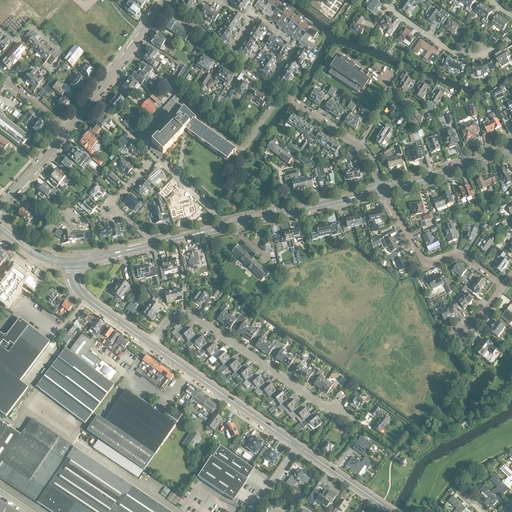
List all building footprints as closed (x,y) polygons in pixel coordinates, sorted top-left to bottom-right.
[(61,0),(54,0),(47,9),(70,30),(81,17),(61,0)] [(141,9),(145,4),(144,3),(144,2),(141,0),(130,0),(130,1),(130,2),(141,9)] [(183,0),(183,1),(195,8),(197,6),(194,4),(196,0),(183,0)] [(260,10),(262,12),(263,12),(266,6),(262,3),(263,0),(265,0),(269,2),(270,0),(258,0),(254,7),(256,9),(257,8),(260,10)] [(261,13),(264,15),(270,18),(274,13),(269,10),(271,6),(276,9),(280,3),(281,2),(276,0),(270,0),(269,2),(266,6),(263,12),(262,12),(261,13)] [(375,16),(382,5),(379,2),(380,0),(368,0),(368,1),(372,4),(367,10),(375,16)] [(418,5),(420,2),(417,0),(405,0),(400,8),(407,13),(415,2),(418,5)] [(470,15),(474,9),(472,7),(476,1),(474,0),(467,0),(464,5),(468,8),(466,10),(467,10),(466,12),(470,15)] [(195,8),(183,1),(181,5),(182,6),(181,9),(188,13),(191,9),(194,11),(195,8)] [(247,6),(239,1),(237,4),(235,2),(233,6),(240,11),(242,9),(244,10),(247,6)] [(140,11),(137,9),(138,9),(134,6),(133,7),(132,6),(133,5),(129,3),(125,8),(128,12),(136,17),(138,17),(139,15),(139,13),(138,13),(140,11)] [(269,19),(271,21),(272,21),(277,24),(278,24),(281,19),(277,16),(278,15),(278,14),(279,12),(284,15),(287,10),(288,10),(288,9),(280,3),(276,9),(274,13),(270,18),(269,19)] [(481,16),(487,8),(481,4),(476,11),(474,9),(470,15),(474,18),(475,16),(476,17),(477,14),(481,16)] [(207,20),(214,8),(212,6),(210,9),(205,6),(201,13),(203,15),(202,17),(207,20)] [(441,10),(439,13),(433,9),(433,10),(430,7),(426,12),(430,14),(426,19),(433,23),(435,20),(441,23),(443,24),(449,15),(441,10)] [(214,8),(207,20),(211,23),(212,21),(215,23),(219,16),(215,13),(217,10),(214,8)] [(486,26),(490,20),(488,18),(492,12),(487,8),(481,16),(484,19),(482,21),(483,22),(482,23),(486,26)] [(281,27),(285,30),(289,25),(284,22),(286,18),(291,21),(295,16),(295,15),(288,10),(287,10),(284,15),(281,19),(278,24),(277,24),(276,25),(279,27),(280,27),(281,27)] [(228,18),(240,26),(241,24),(239,22),(241,18),(234,13),(232,15),(231,14),(228,18)] [(290,35),(292,36),(296,31),(291,27),(294,24),(298,27),(302,22),(303,21),(295,16),(291,21),(289,25),(285,30),(284,32),(286,34),(287,33),(290,35)] [(355,34),(356,32),(361,35),(365,29),(360,26),(364,19),(359,16),(355,22),(351,28),(350,30),(355,34)] [(497,28),(503,19),(497,16),(493,22),(490,20),(486,26),(491,29),(492,28),(494,26),(497,28)] [(120,17),(116,23),(125,30),(129,26),(123,21),(124,20),(120,17)] [(240,26),(228,18),(225,23),(227,24),(225,26),(232,31),(235,27),(238,29),(240,26)] [(390,36),(398,24),(393,21),(392,22),(386,18),(380,27),(385,31),(384,32),(390,36)] [(173,28),(176,24),(170,19),(164,28),(176,35),(173,39),(177,41),(179,37),(178,37),(181,33),(173,28)] [(463,29),(452,22),(452,21),(449,19),(444,27),(447,29),(446,30),(454,36),(457,31),(460,33),(463,29)] [(503,19),(497,28),(501,30),(499,33),(500,33),(499,35),(503,37),(507,32),(504,30),(509,23),(503,19)] [(23,26),(21,23),(19,26),(14,21),(9,25),(15,33),(23,26)] [(297,41),(300,42),(304,37),(299,34),(301,30),(306,33),(310,27),(302,22),(298,27),(296,31),(292,36),(291,38),(294,40),(295,39),(297,41)] [(116,23),(111,30),(115,32),(116,31),(121,35),(125,31),(125,30),(116,23)] [(265,28),(258,23),(255,28),(252,25),(250,28),(262,36),(265,32),(263,31),(265,28)] [(181,33),(178,37),(179,37),(185,41),(190,33),(176,24),(173,28),(181,33)] [(232,31),(225,26),(224,29),(222,27),(219,32),(231,40),(233,37),(230,35),(232,31)] [(299,43),(302,45),(307,49),(310,51),(314,45),(306,40),(309,36),(313,39),(315,38),(317,38),(318,36),(318,35),(317,34),(317,33),(311,29),(312,28),(310,27),(306,33),(304,37),(300,42),(299,43)] [(262,36),(250,28),(248,31),(252,33),(249,37),(256,42),(258,39),(259,40),(262,36)] [(401,44),(403,42),(405,40),(411,43),(414,38),(409,34),(410,33),(404,28),(397,38),(398,38),(396,40),(401,44)] [(110,31),(105,37),(115,44),(117,42),(116,42),(118,40),(118,39),(113,35),(114,34),(110,31)] [(231,40),(219,32),(216,36),(218,37),(216,40),(223,45),(226,41),(229,43),(231,40)] [(36,33),(35,34),(32,38),(28,42),(27,43),(32,48),(37,42),(35,39),(38,35),(36,33)] [(165,47),(163,45),(166,41),(168,43),(170,40),(167,38),(167,39),(158,33),(151,43),(160,49),(160,50),(162,51),(163,51),(164,49),(165,48),(165,47)] [(2,43),(0,44),(0,49),(3,52),(8,45),(5,43),(9,39),(7,37),(2,42),(2,43)] [(105,37),(100,43),(104,46),(105,45),(111,49),(113,47),(114,45),(115,44),(105,37)] [(272,51),(280,39),(277,37),(275,40),(271,37),(266,44),(269,46),(268,48),(272,51)] [(240,43),(252,51),(255,47),(253,46),(255,43),(248,38),(245,42),(242,40),(240,43)] [(264,48),(269,41),(265,38),(261,45),(264,48)] [(279,55),(280,54),(285,46),(281,44),(283,41),(280,39),(272,51),(279,55)] [(37,52),(46,42),(44,40),(40,44),(37,42),(32,48),(37,52)] [(434,64),(439,57),(436,55),(436,54),(435,53),(437,51),(434,50),(434,48),(433,48),(432,48),(420,40),(413,51),(418,54),(422,48),(429,53),(425,59),(429,62),(430,61),(434,64)] [(42,56),(47,50),(44,48),(48,44),(46,42),(37,52),(42,56)] [(14,48),(20,54),(25,49),(19,43),(14,48)] [(252,51),(240,43),(239,46),(241,48),(239,52),(246,57),(248,54),(249,55),(252,51)] [(99,45),(95,51),(104,58),(108,53),(102,49),(103,47),(99,45)] [(75,46),(67,54),(76,62),(83,53),(75,46)] [(511,46),(507,50),(508,50),(504,53),(503,52),(495,58),(501,68),(510,63),(507,59),(511,57),(511,46)] [(148,55),(162,64),(162,65),(163,63),(161,62),(162,60),(159,58),(161,55),(150,47),(148,48),(147,50),(147,51),(149,53),(148,55)] [(20,54),(14,48),(10,53),(16,59),(20,54)] [(47,50),(42,56),(46,61),(48,60),(51,56),(55,52),(55,51),(53,49),(50,53),(47,50)] [(300,50),(298,54),(297,55),(305,60),(307,57),(310,60),(313,56),(304,49),(302,52),(300,50)] [(95,51),(90,57),(93,60),(95,59),(101,63),(104,58),(95,51)] [(16,59),(10,53),(6,58),(12,63),(16,59)] [(76,62),(67,54),(63,59),(72,66),(76,62)] [(148,64),(153,67),(153,68),(157,71),(162,64),(148,55),(147,56),(146,56),(144,56),(142,59),(143,59),(149,63),(148,64)] [(276,62),(268,57),(266,55),(265,58),(262,62),(274,70),(276,68),(273,66),(276,62)] [(297,55),(294,59),(296,60),(295,63),(302,68),(304,64),(303,63),(305,60),(297,55)] [(203,68),(209,60),(203,56),(195,68),(201,71),(203,68)] [(356,65),(343,56),(339,61),(336,59),(330,68),(332,70),(329,74),(358,93),(361,89),(362,90),(368,81),(365,79),(369,73),(362,69),(356,65)] [(12,63),(6,58),(1,63),(7,68),(12,63)] [(459,74),(463,65),(444,58),(441,67),(448,69),(449,67),(456,70),(455,72),(459,74)] [(209,60),(203,68),(206,70),(206,71),(208,73),(214,63),(209,60)] [(486,73),(494,69),(490,60),(485,63),(483,64),(478,65),(478,66),(477,66),(477,65),(473,65),(474,75),(477,75),(477,76),(478,77),(482,77),(483,76),(483,74),(486,73)] [(274,70),(262,62),(259,67),(261,68),(259,70),(267,75),(269,71),(272,73),(274,70)] [(82,63),(80,65),(82,66),(82,65),(85,67),(84,68),(92,74),(95,70),(87,64),(86,64),(84,63),(83,64),(82,63)] [(139,71),(146,76),(148,73),(149,74),(152,70),(143,63),(140,66),(142,67),(139,71)] [(288,64),(286,67),(285,68),(293,73),(295,70),(296,71),(299,68),(292,63),(290,65),(288,64)] [(89,78),(92,74),(84,68),(85,67),(82,65),(82,66),(80,65),(79,67),(81,68),(79,71),(89,78)] [(177,86),(188,68),(184,66),(173,84),(177,86)] [(222,81),(228,72),(222,68),(215,79),(217,81),(219,79),(222,81)] [(285,68),(282,72),(284,74),(283,76),(290,81),(292,77),(291,76),(293,73),(285,68)] [(30,84),(35,78),(32,75),(36,71),(33,69),(27,76),(22,81),(25,84),(27,81),(30,84)] [(146,76),(139,71),(136,74),(135,73),(132,76),(141,84),(144,80),(143,79),(144,79),(147,82),(149,79),(146,76)] [(224,97),(225,96),(226,96),(231,88),(231,87),(229,85),(230,83),(232,80),(231,79),(233,76),(228,72),(222,81),(225,83),(224,85),(223,85),(226,87),(219,96),(216,97),(215,99),(216,101),(218,102),(220,102),(221,100),(222,101),(224,98),(224,97)] [(411,89),(415,83),(412,81),(414,80),(407,76),(408,75),(405,73),(401,80),(403,81),(399,88),(406,92),(408,92),(409,89),(409,88),(409,87),(411,89)] [(75,78),(75,79),(83,85),(86,80),(78,74),(76,77),(73,75),(72,76),(75,78)] [(206,86),(210,79),(211,78),(209,78),(211,76),(207,74),(201,84),(202,85),(200,88),(203,90),(206,85),(206,86)] [(35,78),(30,84),(33,86),(30,89),(34,92),(39,86),(38,85),(44,78),(41,76),(38,80),(35,78)] [(279,77),(277,80),(276,82),(284,87),(286,84),(287,85),(290,81),(283,76),(281,79),(279,77)] [(141,86),(139,84),(131,78),(127,83),(137,91),(136,91),(140,94),(143,91),(140,89),(139,89),(141,86)] [(66,86),(73,92),(75,90),(78,92),(83,85),(75,79),(70,85),(67,83),(66,86)] [(424,94),(430,86),(420,80),(416,87),(419,88),(415,95),(421,99),(422,99),(423,99),(425,96),(425,94),(424,94)] [(73,92),(66,86),(65,86),(58,81),(52,89),(62,96),(64,93),(65,94),(64,95),(67,97),(68,95),(71,98),(74,93),(73,92)] [(247,85),(241,81),(239,84),(238,83),(234,89),(234,90),(231,88),(226,96),(230,99),(234,93),(236,94),(238,92),(241,94),(247,85)] [(137,91),(127,83),(123,89),(130,95),(133,92),(135,93),(136,91),(137,91)] [(175,89),(170,84),(167,88),(169,89),(165,94),(168,97),(175,89)] [(43,99),(48,94),(46,92),(49,88),(46,85),(38,95),(43,99)] [(440,88),(439,89),(436,87),(428,99),(431,101),(431,102),(432,103),(431,104),(435,106),(436,105),(437,106),(444,95),(446,92),(440,88)] [(493,93),(496,99),(499,97),(499,95),(502,93),(501,89),(493,93)] [(266,102),(263,100),(265,97),(256,92),(255,95),(250,91),(247,97),(251,100),(253,97),(257,100),(256,103),(263,107),(266,102)] [(161,101),(165,98),(159,92),(155,96),(161,101)] [(309,99),(314,102),(319,95),(318,95),(313,92),(309,99)] [(326,96),(324,95),(320,92),(318,95),(319,95),(314,102),(319,106),(326,96)] [(117,109),(124,101),(117,95),(110,104),(117,109)] [(141,107),(151,116),(161,104),(152,95),(147,101),(147,100),(141,107)] [(59,109),(60,107),(64,110),(70,102),(63,97),(59,101),(57,100),(53,105),(59,109)] [(329,113),(336,103),(331,99),(324,109),(329,113)] [(399,115),(403,114),(401,106),(397,107),(394,105),(394,103),(391,101),(387,109),(390,111),(389,112),(392,114),(393,116),(394,116),(396,117),(398,116),(399,115)] [(336,103),(329,113),(334,116),(341,106),(336,103)] [(234,153),(236,152),(193,121),(196,118),(183,106),(174,119),(173,119),(152,141),(153,141),(151,143),(162,154),(185,131),(227,161),(233,153),(234,153)] [(341,106),(334,116),(340,119),(344,112),(346,109),(341,106)] [(371,113),(362,107),(359,111),(361,112),(368,117),(371,113)] [(5,116),(0,109),(0,129),(17,144),(22,139),(26,142),(30,139),(5,118),(5,117),(5,116)] [(31,111),(29,113),(26,117),(30,120),(31,119),(37,123),(32,130),(40,136),(42,136),(49,127),(34,115),(35,114),(31,111)] [(425,123),(426,122),(428,122),(430,121),(432,120),(430,115),(424,117),(420,116),(418,112),(411,115),(413,119),(412,119),(412,120),(412,122),(413,123),(415,124),(417,124),(417,123),(421,125),(422,122),(425,123)] [(350,126),(357,115),(356,116),(351,113),(345,123),(350,126)] [(103,114),(99,118),(110,128),(111,127),(110,126),(111,125),(110,124),(112,121),(103,114)] [(454,123),(451,114),(446,115),(449,125),(454,123)] [(292,127),(297,119),(292,115),(290,119),(289,118),(286,123),(292,127)] [(357,115),(350,126),(355,129),(359,123),(357,121),(360,117),(357,115)] [(492,123),(495,130),(501,127),(497,119),(496,120),(496,119),(495,119),(493,115),(489,117),(491,122),(491,123),(492,123)] [(487,133),(495,130),(492,123),(491,123),(491,122),(489,117),(486,119),(487,122),(484,124),(485,126),(484,126),(487,133)] [(107,129),(108,130),(110,128),(99,118),(95,123),(103,129),(105,127),(108,129),(107,129)] [(297,131),(303,122),(297,119),(292,127),(297,131)] [(122,123),(129,130),(133,127),(125,120),(122,123)] [(302,134),(308,126),(303,122),(297,131),(302,134)] [(479,131),(474,122),(464,126),(465,128),(461,130),(464,137),(465,136),(467,142),(469,141),(469,142),(474,140),(473,139),(475,138),(472,133),(474,132),(475,133),(479,131)] [(387,123),(384,126),(376,139),(377,140),(375,143),(381,147),(385,141),(384,140),(386,138),(384,136),(389,129),(388,128),(390,125),(387,123)] [(94,126),(88,134),(96,141),(97,142),(97,141),(100,138),(99,137),(103,133),(94,126)] [(308,126),(302,134),(306,136),(304,138),(309,142),(314,134),(311,132),(313,129),(308,126)] [(449,147),(457,144),(457,143),(458,143),(455,135),(454,135),(452,130),(445,133),(447,138),(444,139),(447,145),(448,144),(449,147)] [(98,142),(97,141),(97,142),(96,141),(88,134),(88,133),(85,137),(84,136),(81,139),(82,141),(79,144),(82,147),(92,155),(95,151),(93,149),(98,142)] [(316,143),(319,145),(325,137),(319,134),(318,136),(314,134),(309,142),(315,146),(316,143)] [(431,153),(441,149),(437,139),(438,139),(437,135),(433,136),(435,140),(427,143),(431,153)] [(0,148),(3,151),(9,144),(0,137),(0,148)] [(279,157),(283,151),(278,148),(279,147),(275,144),(277,140),(273,137),(268,143),(269,145),(267,148),(279,157)] [(319,145),(324,149),(330,140),(325,137),(319,145)] [(127,144),(124,141),(121,139),(118,143),(124,148),(127,144)] [(323,150),(328,154),(330,152),(329,152),(335,144),(330,140),(324,149),(323,150)] [(425,157),(420,141),(415,142),(416,146),(417,146),(418,149),(416,149),(412,150),(413,150),(411,151),(413,156),(410,157),(411,162),(414,161),(422,159),(421,158),(425,157)] [(136,156),(140,151),(132,144),(131,146),(128,143),(124,149),(127,152),(128,149),(136,156)] [(340,147),(335,144),(329,152),(330,152),(336,156),(339,152),(338,151),(340,147)] [(396,167),(394,159),(393,159),(392,150),(390,147),(383,152),(385,155),(387,157),(390,156),(391,158),(391,160),(387,161),(389,169),(396,167)] [(394,159),(396,167),(402,165),(400,158),(401,157),(400,155),(403,155),(401,147),(397,148),(399,154),(396,155),(397,158),(394,159)] [(68,156),(77,164),(80,166),(85,160),(88,163),(91,159),(88,156),(84,152),(82,155),(75,149),(68,156)] [(283,151),(279,157),(288,164),(293,159),(283,151)] [(119,164),(120,164),(118,167),(126,175),(132,168),(126,163),(128,160),(122,155),(120,158),(121,159),(119,162),(119,164)] [(99,165),(102,162),(95,156),(92,159),(99,165)] [(350,162),(350,164),(351,164),(354,178),(363,176),(362,172),(359,172),(358,168),(356,169),(355,165),(360,162),(357,157),(351,161),(350,162)] [(71,171),(73,169),(70,167),(72,165),(66,159),(61,164),(62,165),(60,167),(63,170),(65,168),(68,170),(69,169),(71,171)] [(147,180),(149,182),(154,187),(159,191),(160,190),(161,189),(155,183),(159,178),(162,180),(165,176),(158,170),(161,168),(156,163),(153,167),(156,169),(148,177),(149,178),(147,180)] [(345,180),(354,178),(351,164),(348,165),(348,167),(345,168),(346,175),(344,176),(345,180)] [(331,175),(325,176),(323,168),(320,168),(321,174),(322,180),(325,179),(327,184),(334,182),(333,177),(334,177),(332,171),(330,172),(331,175)] [(500,172),(503,179),(500,181),(503,187),(503,188),(504,190),(505,191),(508,190),(508,189),(511,186),(511,178),(511,179),(508,171),(507,171),(506,169),(500,172)] [(77,180),(73,177),(66,172),(63,176),(57,170),(49,180),(54,185),(54,186),(56,188),(58,185),(61,188),(64,184),(65,185),(67,185),(67,184),(68,183),(68,182),(69,181),(70,180),(74,183),(77,180)] [(114,188),(120,181),(111,174),(106,180),(114,188)] [(493,186),(498,183),(494,175),(483,179),(478,181),(482,190),(487,188),(486,186),(492,183),(493,186)] [(293,183),(294,190),(297,190),(297,191),(300,190),(299,189),(301,189),(299,181),(298,176),(295,177),(295,179),(291,180),(292,183),(293,183)] [(154,187),(149,182),(147,184),(143,181),(135,190),(140,195),(147,187),(151,191),(154,187)] [(102,186),(99,188),(95,184),(90,190),(92,192),(90,194),(93,197),(95,195),(98,198),(102,194),(103,196),(105,193),(104,192),(106,190),(102,186)] [(60,194),(53,189),(51,191),(43,185),(39,191),(40,192),(38,195),(42,199),(45,196),(47,197),(49,194),(57,200),(59,198),(60,199),(62,196),(60,194)] [(463,187),(468,198),(473,197),(474,199),(477,198),(474,188),(471,189),(469,186),(464,188),(464,187),(463,187)] [(165,195),(166,196),(170,191),(165,187),(159,193),(163,196),(165,195)] [(468,198),(463,187),(458,189),(459,193),(456,194),(459,203),(463,202),(462,200),(467,198),(468,198)] [(443,195),(444,197),(446,205),(453,203),(450,193),(443,195)] [(130,195),(124,202),(133,210),(139,203),(130,195)] [(78,204),(81,207),(90,215),(91,213),(92,213),(92,212),(98,206),(89,198),(87,200),(84,197),(78,204)] [(438,212),(442,210),(441,207),(446,205),(444,197),(434,201),(437,208),(438,212)] [(154,218),(155,224),(163,222),(162,215),(165,214),(161,200),(155,202),(157,208),(152,210),(153,214),(152,214),(151,215),(152,218),(153,218),(154,218)] [(39,212),(28,203),(24,208),(31,214),(32,215),(35,212),(38,214),(39,216),(40,215),(42,217),(43,215),(39,212)] [(182,209),(181,209),(175,211),(175,208),(172,209),(170,210),(172,217),(175,216),(177,216),(177,215),(183,213),(184,217),(192,215),(191,213),(195,212),(193,205),(191,206),(189,206),(189,203),(181,205),(182,209)] [(432,213),(430,213),(427,213),(427,210),(424,210),(423,204),(413,206),(415,215),(424,213),(425,219),(434,218),(432,213)] [(18,215),(25,221),(23,224),(27,227),(29,225),(28,224),(30,221),(27,218),(29,216),(22,210),(18,215)] [(472,210),(468,214),(475,220),(479,216),(472,210)] [(382,218),(380,211),(368,214),(370,221),(372,232),(379,230),(378,225),(376,225),(374,220),(382,218)] [(352,218),(354,227),(361,225),(362,228),(366,227),(365,221),(361,222),(359,216),(352,218)] [(354,227),(352,218),(345,219),(346,225),(342,226),(344,232),(348,231),(347,228),(354,227)] [(455,236),(457,236),(453,223),(445,226),(447,231),(445,231),(449,243),(457,240),(455,236)] [(339,227),(335,228),(334,226),(331,227),(330,224),(320,226),(320,227),(317,228),(317,231),(315,231),(311,232),(313,240),(317,239),(316,235),(324,233),(325,236),(334,234),(334,235),(341,234),(339,227)] [(110,227),(111,236),(111,237),(112,237),(112,238),(115,237),(120,236),(118,225),(110,226),(110,227)] [(475,226),(474,228),(471,227),(470,228),(465,226),(463,231),(468,233),(466,239),(473,242),(478,229),(479,227),(475,226)] [(100,238),(111,236),(110,227),(99,229),(99,230),(98,230),(99,233),(100,233),(100,238)] [(52,232),(51,232),(46,228),(43,233),(48,237),(52,232)] [(71,240),(84,238),(83,231),(72,233),(71,232),(63,233),(58,230),(54,235),(59,239),(60,239),(61,239),(62,239),(62,244),(72,243),(71,240)] [(298,230),(291,232),(293,239),(294,244),(303,242),(304,244),(306,244),(304,236),(302,237),(301,234),(299,234),(298,230)] [(293,239),(291,232),(284,233),(284,236),(280,237),(282,243),(290,241),(292,248),(295,247),(294,244),(293,239)] [(429,251),(440,246),(437,239),(434,241),(430,233),(424,236),(427,244),(426,244),(429,251)] [(372,244),(381,239),(379,235),(371,239),(372,244)] [(493,247),(497,242),(491,237),(489,239),(487,238),(480,248),(486,252),(491,245),(493,247)] [(398,249),(392,238),(385,242),(383,239),(379,241),(382,247),(386,245),(390,253),(398,249)] [(262,241),(261,243),(260,247),(265,251),(270,248),(269,241),(262,241)] [(257,253),(245,243),(241,246),(248,252),(247,253),(238,246),(232,253),(261,280),(268,272),(249,255),(250,254),(253,257),(257,253)] [(494,267),(502,273),(509,263),(503,259),(506,255),(501,252),(498,255),(498,256),(499,256),(498,257),(498,260),(496,263),(496,265),(494,267)] [(198,266),(197,263),(203,262),(202,256),(197,257),(196,253),(192,254),(192,256),(189,257),(190,261),(184,262),(187,273),(191,272),(190,268),(198,266)] [(389,257),(387,258),(389,260),(391,259),(392,262),(394,261),(396,264),(393,266),(394,266),(395,267),(395,268),(396,269),(397,270),(398,271),(399,272),(400,272),(401,272),(403,273),(404,272),(404,269),(407,268),(402,257),(399,259),(397,254),(390,258),(389,257)] [(174,259),(168,260),(170,271),(177,269),(174,259)] [(170,271),(168,260),(161,262),(163,269),(162,269),(161,268),(158,269),(160,280),(164,279),(162,273),(164,272),(164,273),(170,271)] [(464,275),(467,277),(468,278),(470,279),(474,274),(471,273),(467,270),(458,264),(453,270),(462,277),(464,275)] [(135,272),(137,272),(138,276),(139,279),(145,277),(146,278),(154,276),(157,276),(156,268),(149,269),(148,265),(136,268),(134,268),(135,272)] [(0,301),(7,306),(21,287),(33,296),(41,287),(17,268),(0,290),(0,301)] [(449,294),(453,292),(446,278),(443,280),(440,274),(428,280),(429,282),(427,283),(427,284),(429,289),(430,289),(432,288),(433,289),(444,283),(449,294)] [(475,283),(482,288),(486,283),(479,278),(479,279),(477,278),(476,278),(475,280),(475,281),(476,282),(475,283)] [(115,287),(125,293),(129,287),(120,280),(115,287)] [(482,288),(475,283),(474,285),(473,285),(472,285),(471,286),(471,287),(471,288),(478,293),(482,288)] [(258,295),(264,289),(259,285),(254,291),(258,295)] [(125,293),(115,287),(111,293),(120,300),(125,293)] [(146,308),(156,314),(160,308),(154,304),(156,300),(158,298),(154,293),(154,292),(151,288),(148,290),(151,295),(153,298),(146,308)] [(53,302),(54,301),(58,295),(52,290),(50,292),(45,289),(43,291),(48,295),(47,295),(51,298),(50,299),(50,300),(52,302),(53,302)] [(171,291),(174,302),(182,300),(179,289),(171,291)] [(206,304),(210,300),(207,298),(208,297),(199,290),(196,295),(197,295),(193,301),(200,306),(203,302),(206,304)] [(174,302),(171,291),(164,293),(166,304),(174,302)] [(461,297),(469,304),(473,300),(466,293),(461,297)] [(457,300),(456,299),(453,301),(457,307),(461,305),(464,309),(469,304),(461,297),(459,300),(458,299),(457,300)] [(438,300),(440,302),(439,303),(440,303),(441,306),(435,309),(438,315),(441,314),(443,319),(444,319),(445,321),(451,317),(446,308),(446,307),(443,301),(441,298),(438,300)] [(457,307),(453,301),(450,303),(451,305),(446,308),(451,317),(457,314),(454,310),(457,307)] [(66,302),(59,310),(57,308),(53,313),(56,315),(59,311),(61,313),(64,309),(68,312),(72,307),(66,302)] [(223,325),(229,317),(226,314),(227,312),(224,311),(227,307),(224,304),(219,311),(222,313),(217,320),(223,325)] [(511,305),(505,313),(506,313),(504,316),(502,318),(511,325),(511,322),(511,304),(511,306),(511,305)] [(156,314),(146,308),(142,315),(151,321),(152,320),(153,320),(155,316),(156,314)] [(85,321),(89,315),(84,311),(80,317),(85,321)] [(89,315),(85,321),(90,324),(94,318),(89,315)] [(238,324),(242,318),(239,315),(236,319),(233,317),(232,319),(229,317),(223,325),(230,329),(235,322),(238,324)] [(244,336),(249,328),(246,326),(247,324),(245,322),(246,320),(242,318),(238,324),(241,326),(237,332),(244,336)] [(88,330),(95,334),(102,324),(96,320),(88,330)] [(0,412),(6,417),(19,400),(28,388),(20,382),(50,342),(28,326),(27,327),(19,321),(4,341),(0,337),(0,412)] [(79,329),(82,325),(76,321),(73,324),(79,329)] [(501,325),(497,322),(494,326),(493,326),(492,326),(491,326),(491,327),(491,328),(492,329),(490,332),(497,337),(502,329),(503,330),(505,327),(508,330),(507,331),(511,335),(511,327),(504,321),(501,325)] [(171,333),(173,336),(177,341),(183,336),(188,342),(195,336),(190,330),(192,329),(188,324),(179,331),(177,328),(171,333)] [(67,332),(74,338),(75,336),(74,335),(78,330),(72,325),(67,332)] [(108,338),(113,332),(108,328),(103,335),(108,338)] [(257,337),(262,331),(258,328),(256,330),(254,329),(253,330),(249,328),(244,336),(250,341),(254,335),(257,337)] [(261,351),(267,343),(264,341),(265,339),(262,337),(265,333),(262,331),(257,337),(260,339),(255,347),(261,351)] [(74,338),(67,332),(60,339),(60,341),(63,343),(64,343),(66,345),(65,346),(66,347),(71,341),(72,341),(74,338)] [(200,332),(195,336),(188,342),(185,345),(189,349),(195,344),(200,350),(207,344),(202,338),(204,337),(200,332)] [(93,333),(88,339),(93,342),(98,335),(96,333),(95,334),(93,333)] [(114,333),(109,339),(108,341),(107,341),(104,345),(107,348),(110,343),(111,341),(114,342),(118,336),(114,333)] [(82,335),(69,352),(94,371),(102,362),(88,352),(94,344),(82,335)] [(116,343),(111,350),(113,352),(116,347),(116,346),(118,344),(120,346),(124,340),(120,337),(116,343)] [(487,361),(496,349),(492,346),(492,345),(491,344),(491,345),(484,339),(475,352),(487,361)] [(120,346),(115,353),(117,354),(122,347),(124,349),(128,343),(124,340),(120,346)] [(197,353),(200,357),(206,352),(211,358),(218,352),(213,346),(215,345),(211,340),(207,344),(200,350),(197,353)] [(276,351),(281,344),(277,341),(274,345),(272,344),(270,345),(267,343),(261,351),(268,356),(273,348),(276,351)] [(282,363),(288,355),(284,353),(286,351),(283,349),(284,347),(281,344),(276,351),(279,353),(275,358),(282,363)] [(223,348),(218,352),(211,358),(208,360),(212,365),(218,360),(223,366),(230,360),(225,355),(227,353),(223,348)] [(36,387),(40,390),(84,424),(114,386),(110,383),(94,371),(69,352),(65,349),(64,351),(36,387)] [(288,355),(282,363),(288,368),(292,362),(296,364),(300,358),(296,355),(294,357),(292,355),(291,357),(288,355)] [(148,365),(152,360),(146,356),(142,361),(146,363),(144,366),(146,368),(148,365)] [(241,368),(236,362),(238,361),(234,356),(230,360),(223,366),(216,372),(219,375),(221,373),(222,374),(229,368),(234,374),(241,368)] [(300,378),(306,370),(302,367),(303,366),(301,364),(303,360),(300,358),(296,364),(299,366),(293,373),(300,378)] [(147,371),(149,373),(156,363),(152,360),(148,365),(150,367),(147,371)] [(102,362),(94,371),(110,383),(117,374),(112,370),(113,369),(111,368),(110,368),(102,362)] [(157,371),(160,366),(156,363),(149,373),(151,375),(155,370),(157,371)] [(252,376),(248,370),(250,369),(246,364),(241,368),(234,374),(231,376),(235,381),(241,376),(245,381),(246,382),(252,376)] [(160,366),(157,371),(159,373),(156,376),(159,378),(165,369),(160,366)] [(315,377),(319,371),(315,368),(312,372),(310,370),(309,372),(306,370),(300,378),(306,382),(312,375),(315,377)] [(165,377),(169,372),(165,369),(159,378),(157,380),(159,381),(163,376),(165,377)] [(320,389),(326,381),(322,379),(324,377),(321,375),(323,373),(319,371),(315,377),(317,379),(313,385),(320,389)] [(169,372),(165,377),(167,379),(161,388),(164,390),(170,381),(174,376),(169,372)] [(264,384),(259,378),(261,377),(257,372),(252,376),(246,382),(245,381),(242,384),(246,389),(252,384),(257,390),(264,384)] [(275,392),(271,386),(273,385),(269,380),(264,384),(257,390),(254,392),(258,397),(264,392),(269,398),(275,392)] [(326,381),(320,389),(326,394),(330,388),(333,390),(338,384),(334,381),(333,383),(330,382),(329,384),(326,381)] [(190,387),(186,393),(184,395),(186,396),(187,394),(190,396),(195,391),(190,387)] [(287,400),(282,394),(284,393),(280,388),(275,392),(269,398),(265,400),(269,405),(275,400),(280,406),(287,400)] [(125,390),(104,420),(97,416),(87,431),(144,470),(154,455),(185,410),(180,406),(172,418),(165,413),(162,416),(125,390)] [(195,391),(190,396),(193,398),(188,404),(186,402),(184,405),(187,406),(189,408),(195,399),(199,394),(195,391)] [(360,407),(364,402),(358,397),(360,395),(355,391),(349,400),(352,402),(350,405),(356,409),(358,406),(360,407)] [(198,404),(203,397),(199,394),(195,399),(193,401),(198,405),(198,404)] [(298,408),(293,402),(295,400),(292,396),(287,400),(280,406),(277,408),(280,413),(286,408),(291,414),(298,408)] [(496,401),(488,396),(486,398),(491,402),(492,402),(495,404),(496,401)] [(198,404),(202,407),(202,408),(208,400),(203,397),(198,404)] [(207,411),(212,403),(208,400),(202,408),(202,407),(202,408),(203,409),(204,409),(207,411)] [(210,410),(211,411),(210,413),(211,414),(212,412),(216,406),(212,403),(207,411),(208,412),(210,410)] [(310,416),(305,410),(307,408),(303,404),(298,408),(291,414),(288,416),(292,421),(298,416),(303,422),(310,416)] [(387,425),(390,421),(379,411),(380,410),(376,407),(371,413),(379,419),(373,427),(380,433),(385,426),(384,426),(386,424),(387,425)] [(303,422),(300,424),(303,429),(309,424),(314,430),(321,424),(317,418),(319,416),(315,412),(310,416),(303,422)] [(69,414),(66,419),(73,424),(77,419),(69,414)] [(211,429),(215,432),(223,420),(216,415),(206,429),(209,431),(211,429)] [(3,423),(0,421),(0,478),(50,511),(169,511),(32,419),(21,435),(9,427),(10,424),(5,421),(3,423)] [(231,438),(238,434),(233,424),(226,427),(231,438)] [(193,452),(202,439),(192,432),(183,445),(193,452)] [(248,437),(243,434),(232,451),(235,453),(241,445),(246,448),(254,454),(255,453),(256,453),(260,447),(260,446),(262,443),(259,441),(257,439),(256,439),(253,437),(252,438),(249,436),(248,437)] [(365,457),(374,445),(361,436),(352,448),(365,457)] [(333,447),(327,443),(327,442),(326,442),(326,441),(322,439),(318,446),(321,448),(323,445),(324,446),(322,449),(327,453),(329,450),(331,451),(333,447)] [(92,448),(138,479),(143,472),(97,441),(92,448)] [(212,456),(197,478),(232,501),(254,469),(220,446),(213,457),(212,456)] [(276,461),(277,460),(278,457),(279,455),(270,449),(269,451),(264,448),(259,455),(273,465),(275,461),(276,461)] [(371,466),(363,460),(361,463),(352,457),(346,466),(358,475),(365,466),(369,469),(371,466)] [(373,463),(365,457),(363,460),(371,466),(373,463)] [(504,480),(502,483),(504,484),(509,489),(511,485),(511,472),(511,473),(504,465),(501,469),(509,477),(505,481),(504,480)] [(295,483),(299,483),(300,483),(303,482),(307,485),(311,480),(305,476),(302,477),(301,471),(293,472),(294,476),(291,477),(286,484),(292,488),(295,483)] [(491,492),(494,495),(499,499),(509,489),(504,484),(502,483),(494,476),(490,480),(498,487),(495,491),(494,490),(491,492)] [(193,511),(197,511),(210,492),(192,482),(179,503),(193,511)] [(325,491),(323,494),(317,491),(309,502),(315,507),(318,503),(326,508),(329,504),(330,505),(331,504),(337,496),(322,485),(320,488),(325,491)] [(481,489),(483,491),(489,497),(483,504),(489,510),(499,499),(494,495),(491,492),(486,487),(484,485),(481,489)] [(177,494),(177,495),(172,492),(167,500),(176,506),(181,497),(177,494)] [(224,511),(229,505),(211,494),(199,511),(224,511)] [(462,511),(466,508),(453,496),(448,501),(458,510),(455,511),(462,511)] [(336,511),(338,509),(341,511),(347,503),(341,500),(332,511),(336,511)] [(17,511),(0,501),(0,511),(17,511)]
